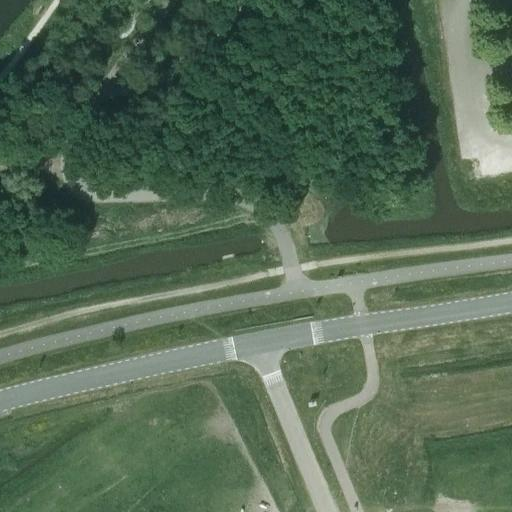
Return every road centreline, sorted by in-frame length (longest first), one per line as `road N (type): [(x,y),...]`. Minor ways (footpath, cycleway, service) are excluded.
road 1 (unknown): [(0,336),(161,285),(511,241)]
road 2 (tertiary): [(0,404),(259,343)]
road 3 (tertiary): [(259,343),(511,300)]
road 4 (unclassified): [(326,511),(259,343)]
